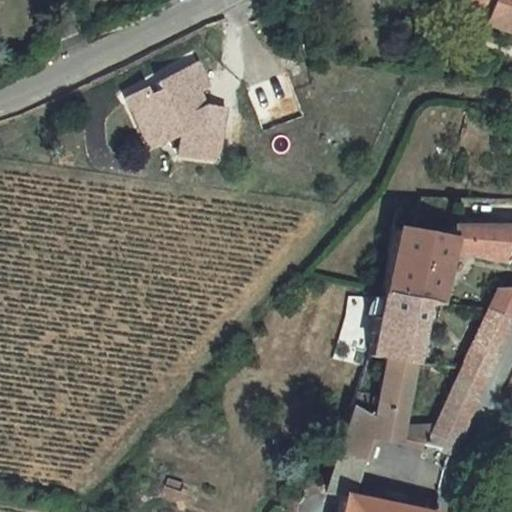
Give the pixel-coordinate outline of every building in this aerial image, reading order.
[(471,40),(507,54),(502,66),(511,69),(511,9),(487,0),(486,0),(439,0),(454,5),(463,9),(457,23),(475,30),(471,40)] [(454,5),(448,20),(457,23),(463,9),(454,5)] [(221,164),(228,107),(206,104),(209,82),(201,61),(174,72),(121,93),(146,153),(175,141),(182,159),(221,164)] [(239,149),(228,194),(265,201),(275,149),(283,147),(271,102),(229,112),(239,149)] [(511,289),(511,286),(511,248),(443,251),(441,262),(372,252),(359,322),(413,331),(424,333),(436,274),(511,289)] [(490,345),(503,311),(480,305),(467,341),(490,345)] [(375,378),(403,382),(413,331),(359,322),(353,345),(345,373),(375,378)] [(465,411),(490,345),(467,341),(445,401),(465,411)] [(333,511),(344,465),(439,480),(465,411),(445,401),(427,453),(390,449),(403,382),(375,378),(366,420),(334,416),(308,511),(333,511)]
